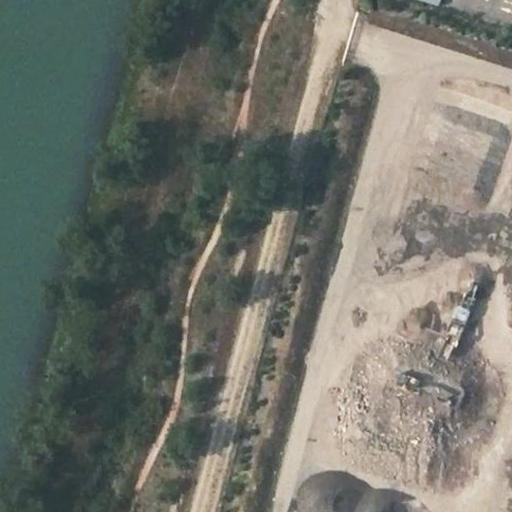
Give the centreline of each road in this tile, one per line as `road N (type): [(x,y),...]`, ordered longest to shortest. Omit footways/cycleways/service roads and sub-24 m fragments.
road 1 (track): [(64,511),(203,0)]
road 2 (track): [(206,511),(344,0)]
